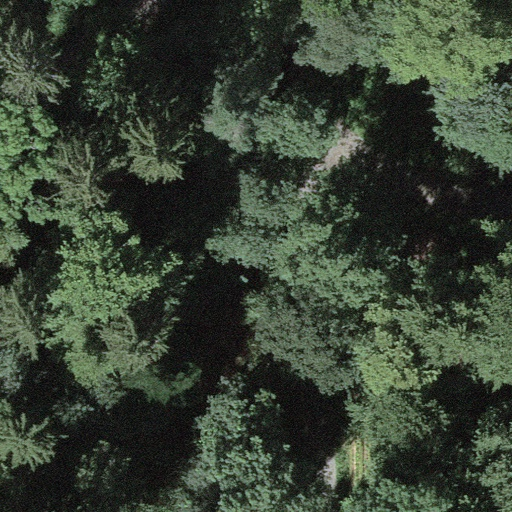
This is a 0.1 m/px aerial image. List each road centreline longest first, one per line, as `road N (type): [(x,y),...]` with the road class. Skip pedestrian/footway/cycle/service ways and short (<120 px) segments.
road 1 (track): [(296,0),(309,111),(323,511)]
road 2 (track): [(309,111),(391,186),(442,201),(511,206)]
road 3 (track): [(0,118),(165,0)]
